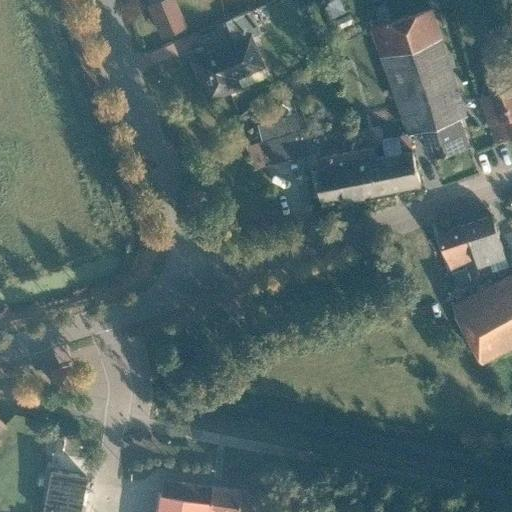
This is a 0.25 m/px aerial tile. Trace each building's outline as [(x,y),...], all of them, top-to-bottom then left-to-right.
[(175,0),(151,0),(146,2),(159,36),(186,25),(175,0)] [(479,136),(431,6),(373,27),(411,130),(422,126),(432,153),(479,136)] [(208,99),(269,75),(251,29),(189,53),(208,99)] [(511,81),(480,92),(496,139),(511,133),(511,81)] [(252,164),(315,145),(303,106),(257,120),(262,135),(245,141),(252,164)] [(417,180),(406,133),(317,154),(327,201),(417,180)] [(511,253),(495,207),(467,216),(483,262),(511,253)] [(483,262),(467,216),(439,225),(455,272),(483,262)] [(511,268),(450,303),(484,364),(511,348),(511,268)] [(73,362),(51,368),(53,376),(56,389),(78,383),(76,376),(73,362)] [(81,511),(88,473),(52,467),(44,511),(81,511)] [(236,511),(240,486),(162,473),(155,511),(236,511)] [(261,511),(264,492),(245,488),(241,511),(261,511)]
